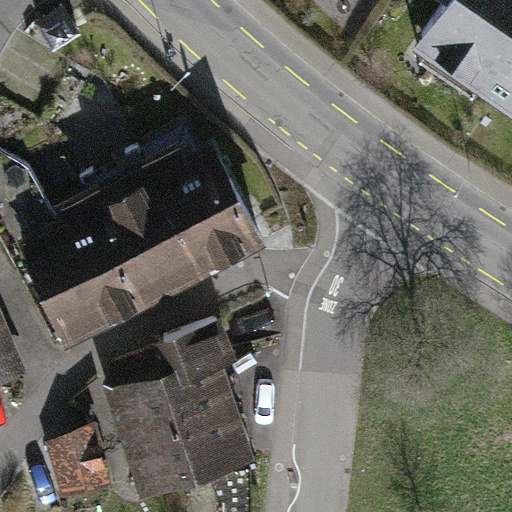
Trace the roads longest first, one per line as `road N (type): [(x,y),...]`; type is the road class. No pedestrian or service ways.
road 1 (residential): [(342,292),(270,267),(216,277),(117,335),(78,369),(0,468)]
road 2 (tertiary): [(397,177),(238,56),(182,0)]
road 3 (residential): [(313,511),(342,292)]
road 4 (tertiary): [(511,252),(397,177)]
road 5 (residential): [(342,292),(397,177)]
